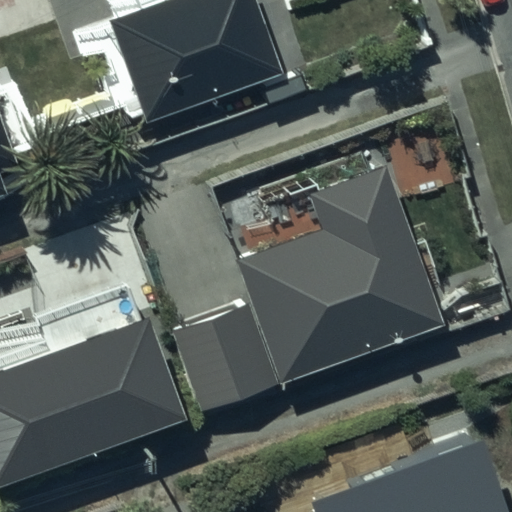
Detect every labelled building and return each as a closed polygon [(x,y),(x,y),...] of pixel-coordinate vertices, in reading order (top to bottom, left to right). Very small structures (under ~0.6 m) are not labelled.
[(269,64),(244,0),(102,0),(106,11),(96,15),(98,20),(70,31),(80,56),(97,49),(125,120),(269,64)] [(0,184),(19,178),(0,126),(0,184)] [(165,324),(194,403),(431,317),(375,162),(298,190),(310,223),(227,253),(243,296),(165,324)] [(0,476),(177,411),(138,307),(0,358),(0,476)] [(299,489),(307,511),(501,511),(470,427),(299,489)]
